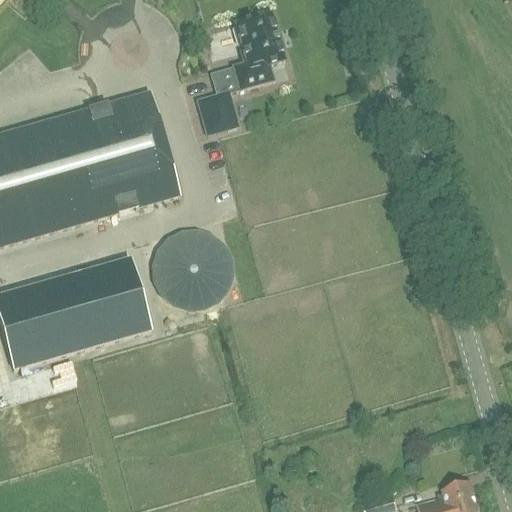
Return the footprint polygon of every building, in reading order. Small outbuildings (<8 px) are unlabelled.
[(284,64),(271,21),(272,21),(271,19),(270,20),(254,25),(253,21),(239,25),(240,28),(238,29),(236,29),(236,31),(237,31),(237,33),(234,34),(238,49),(242,48),(247,68),(234,72),(240,95),(274,86),(269,70),(283,66),(285,66),(284,64)] [(0,252),(180,201),(150,97),(0,140),(0,252)] [(169,245),(159,257),(155,271),(156,286),(163,299),(174,309),(188,313),(203,312),(216,305),(226,294),(230,280),(229,265),(222,252),(211,242),(197,238),(182,239),(169,245)] [(0,300),(0,329),(13,375),(150,335),(129,263),(0,300)] [(417,511),(476,511),(470,488),(443,495),(444,500),(417,508),(417,511)] [(396,511),(393,500),(373,506),(375,511),(396,511)]
